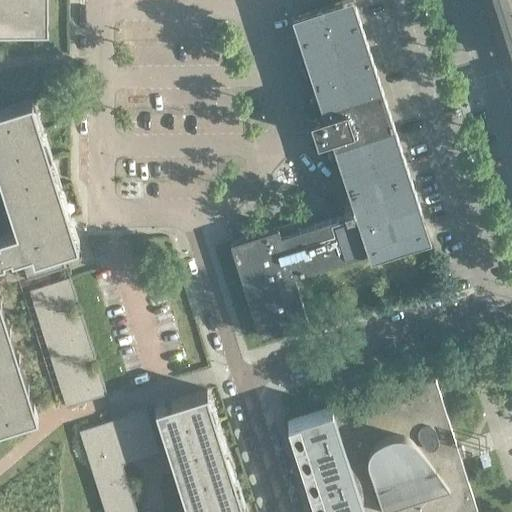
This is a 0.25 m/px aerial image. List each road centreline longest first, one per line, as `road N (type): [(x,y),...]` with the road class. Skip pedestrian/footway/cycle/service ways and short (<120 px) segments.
road 1 (residential): [(191,216),(238,186),(292,134),(254,6),(102,6)]
road 2 (residential): [(246,387),(511,302)]
road 3 (residential): [(106,216),(102,6)]
road 4 (residential): [(246,387),(191,216)]
road 5 (residential): [(511,167),(461,0)]
road 6 (residential): [(154,373),(106,216)]
road 7 (residential): [(289,511),(246,387)]
